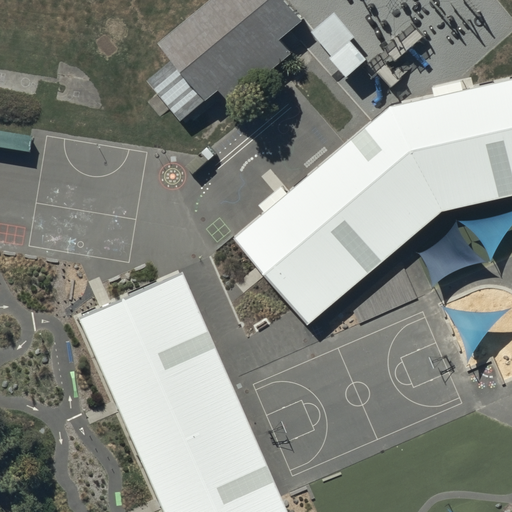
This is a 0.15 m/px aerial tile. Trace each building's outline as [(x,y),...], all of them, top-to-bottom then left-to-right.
[(306,22),(287,0),(213,0),(161,44),(174,61),(149,82),(184,123),(222,90),(235,105),(295,55),(283,41),(306,22)] [(358,38),(337,13),(314,32),(334,57),(358,38)] [(351,79),(372,62),(355,42),(334,59),(351,79)] [(0,49),(0,65),(57,74),(59,58),(0,49)] [(511,75),(473,85),(472,78),(434,86),(436,99),(393,107),(237,239),(311,327),(445,214),(511,198),(511,75)] [(0,132),(0,148),(27,153),(30,137),(0,132)] [(285,511),(181,274),(76,321),(160,511),(285,511)]
